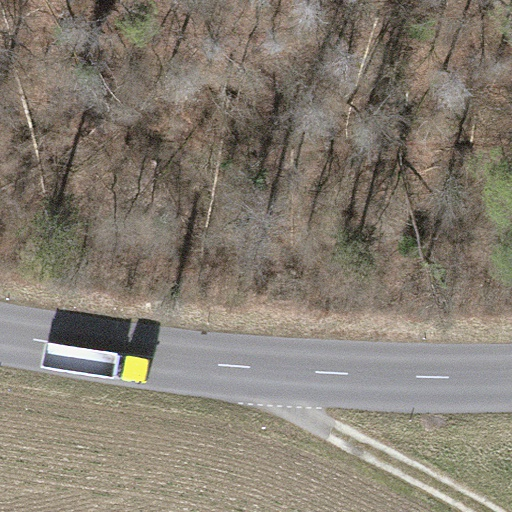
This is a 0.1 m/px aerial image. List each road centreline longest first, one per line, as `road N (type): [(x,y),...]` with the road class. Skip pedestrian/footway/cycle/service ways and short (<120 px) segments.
road 1 (secondary): [(0,331),(232,364),(511,374)]
road 2 (track): [(498,511),(232,364)]
